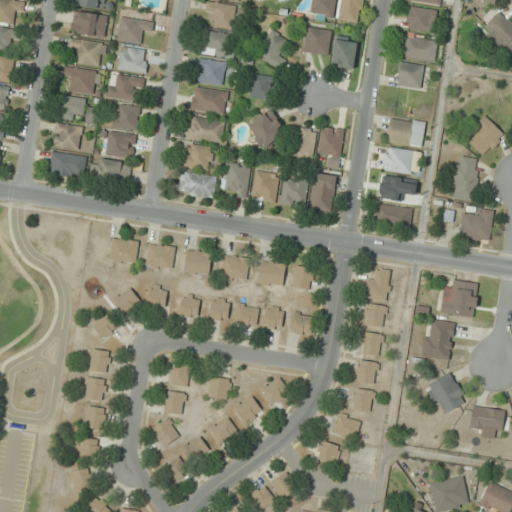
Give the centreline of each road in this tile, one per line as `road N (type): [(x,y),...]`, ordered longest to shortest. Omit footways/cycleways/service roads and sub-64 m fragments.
road 1 (residential): [(382,0),(350,246),(319,385),(282,437),(187,511)]
road 2 (tertiary): [(511,271),(0,188)]
road 3 (residential): [(183,0),(151,213)]
road 4 (residential): [(22,192),(54,0)]
road 5 (residential): [(150,342),(130,467),(166,511)]
road 6 (residential): [(325,369),(150,342)]
